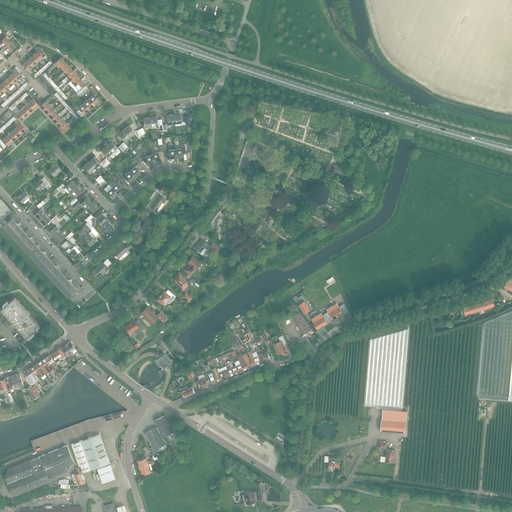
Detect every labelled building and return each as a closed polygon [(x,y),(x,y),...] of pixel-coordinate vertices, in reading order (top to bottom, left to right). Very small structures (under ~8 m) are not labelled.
[(0,43),(3,47),(10,41),(5,36),(0,41),(0,43)] [(10,41),(3,47),(8,52),(14,46),(10,41)] [(35,52),(41,58),(45,54),(40,48),(35,52)] [(36,62),(41,58),(35,52),(31,56),(36,62)] [(32,66),(36,62),(31,56),(27,60),(32,66)] [(58,67),(64,62),(60,57),(54,63),(58,67)] [(27,70),(32,66),(27,60),(22,64),(27,70)] [(62,72),(68,66),(64,62),(58,67),(62,72)] [(66,76),(72,71),(68,66),(62,72),(66,76)] [(12,74),(17,80),(22,75),(16,70),(12,74)] [(70,80),(76,75),(72,71),(66,76),(70,80)] [(13,84),(17,80),(12,74),(7,78),(13,84)] [(74,85),(80,79),(76,75),(70,80),(74,85)] [(8,88),(13,84),(7,78),(3,82),(8,88)] [(80,79),(74,85),(78,89),(84,84),(80,79)] [(0,87),(4,91),(8,88),(3,82),(0,84),(0,87)] [(88,99),(94,105),(99,101),(93,94),(88,99)] [(28,102),(33,108),(38,104),(33,98),(28,102)] [(89,109),(94,105),(88,99),(83,103),(89,109)] [(43,110),(49,105),(45,100),(39,106),(43,110)] [(29,112),(33,108),(28,102),(24,106),(29,112)] [(84,114),(89,109),(83,103),(78,108),(84,114)] [(47,115),(53,109),(49,105),(43,110),(47,115)] [(72,107),(81,117),(83,114),(75,105),(72,107)] [(25,116),(29,112),(24,106),(19,110),(25,116)] [(51,119),(57,114),(53,109),(47,115),(51,119)] [(20,120),(25,116),(19,110),(15,114),(20,120)] [(55,123),(61,118),(57,114),(51,119),(55,123)] [(162,124),(163,124),(162,119),(157,120),(156,116),(149,117),(151,126),(155,125),(155,127),(157,128),(159,128),(160,131),(163,130),(162,124)] [(59,128),(65,122),(61,118),(55,123),(59,128)] [(65,122),(59,128),(63,132),(69,127),(65,122)] [(15,127),(21,133),(25,129),(20,123),(15,127)] [(123,129),(130,136),(135,131),(129,125),(123,129)] [(16,137),(21,133),(15,127),(11,131),(16,137)] [(125,140),(130,136),(123,129),(118,134),(125,140)] [(12,141),(16,137),(11,131),(7,135),(12,141)] [(8,145),(12,141),(7,135),(2,139),(8,145)] [(106,145),(114,154),(119,149),(111,141),(106,145)] [(111,157),(114,154),(106,145),(101,150),(107,157),(109,154),(111,157)] [(175,149),(176,157),(183,156),(182,153),(185,152),(184,145),(181,146),(181,148),(175,149)] [(151,154),(154,162),(160,159),(157,151),(151,154)] [(148,165),(154,162),(151,154),(144,157),(148,165)] [(88,161),(94,168),(99,163),(93,157),(88,161)] [(89,173),(94,168),(88,161),(83,166),(89,173)] [(48,170),(53,175),(60,169),(55,163),(48,170)] [(339,182),(343,184),(346,178),(346,175),(344,174),(345,172),(345,169),(334,164),(331,171),(342,176),(339,182)] [(129,170),(135,177),(140,172),(134,166),(129,170)] [(130,181),(135,177),(129,170),(124,175),(130,181)] [(47,187),(50,184),(43,176),(40,179),(39,178),(32,184),(38,190),(44,184),(47,187)] [(69,191),(76,185),(71,181),(65,186),(69,191)] [(111,187),(117,193),(122,189),(116,182),(111,187)] [(76,185),(69,191),(74,196),(80,190),(76,185)] [(112,198),(117,193),(111,187),(106,192),(112,198)] [(30,194),(29,195),(25,191),(18,197),(22,202),(27,197),(29,199),(32,196),(30,194)] [(162,202),(163,203),(166,200),(158,194),(150,206),(156,211),(162,202)] [(85,208),(91,202),(87,197),(80,203),(81,204),(85,208)] [(0,220),(11,211),(0,199),(0,220)] [(81,204),(80,203),(77,199),(71,205),(69,208),(72,211),(81,204)] [(91,202),(85,208),(89,213),(95,207),(91,202)] [(38,219),(45,213),(40,209),(33,215),(38,219)] [(45,213),(38,219),(42,224),(49,218),(45,213)] [(135,227),(143,233),(152,220),(144,215),(142,217),(146,220),(142,226),(137,223),(135,227)] [(58,217),(52,222),(54,225),(60,219),(58,217)] [(16,239),(24,232),(19,226),(20,225),(19,224),(18,222),(17,224),(11,218),(3,225),(9,232),(16,239)] [(100,225),(105,231),(112,225),(107,219),(100,225)] [(53,236),(60,230),(55,225),(49,231),(53,236)] [(60,230),(53,236),(58,241),(64,235),(60,230)] [(84,239),(90,245),(95,240),(94,238),(96,236),(91,231),(88,233),(89,234),(84,239)] [(33,239),(32,238),(31,236),(30,238),(24,232),(16,239),(22,246),(29,253),(37,246),(32,240),(33,239)] [(199,252),(202,255),(207,249),(204,247),(207,244),(202,239),(195,248),(200,252),(199,252)] [(129,250),(132,247),(127,243),(125,245),(123,243),(113,252),(118,258),(128,249),(129,250)] [(78,253),(80,251),(74,245),(72,248),(73,248),(71,250),(69,248),(66,251),(68,253),(74,259),(79,255),(78,253)] [(46,253),(45,252),(44,251),(42,252),(37,246),(29,253),(35,261),(41,268),(50,260),(45,254),(46,253)] [(195,269),(200,263),(192,257),(188,262),(190,264),(186,270),(190,274),(195,269)] [(59,267),(58,266),(56,265),(55,266),(50,260),(41,268),(48,275),(54,282),(63,274),(57,268),(59,267)] [(92,271),(97,277),(107,268),(102,262),(92,271)] [(183,277),(186,273),(182,269),(179,273),(176,276),(177,278),(175,280),(177,281),(176,283),(183,289),(187,285),(185,283),(186,282),(184,280),(185,279),(183,277)] [(54,282),(61,289),(67,296),(76,288),(70,282),(71,281),(70,280),(69,279),(68,280),(63,274),(54,282)] [(167,302),(173,295),(168,290),(165,292),(163,290),(156,299),(163,304),(166,301),(167,302)] [(181,296),(188,302),(192,298),(185,292),(181,296)] [(33,332),(34,331),(33,330),(36,327),(35,326),(37,323),(38,324),(39,324),(29,313),(24,308),(25,308),(24,307),(23,308),(19,303),(19,302),(18,302),(14,297),(14,296),(8,302),(7,301),(2,305),(3,306),(0,309),(5,314),(6,315),(6,314),(16,324),(15,325),(26,338),(27,338),(26,337),(32,331),(33,332)] [(463,308),(465,315),(495,306),(493,298),(463,308)] [(310,310),(305,303),(304,301),(298,305),(299,306),(304,314),(310,310)] [(328,311),(325,313),(330,320),(332,318),(333,319),(343,313),(339,306),(334,309),(332,306),(327,309),(328,311)] [(142,313),(151,323),(157,317),(147,307),(142,313)] [(157,315),(163,321),(166,318),(160,312),(157,315)] [(292,317),(303,334),(311,329),(301,312),(292,317)] [(330,320),(325,313),(322,315),(323,316),(319,319),(317,315),(311,319),(317,329),(328,323),(327,322),(330,320)] [(137,333),(144,328),(138,320),(135,322),(133,320),(130,322),(130,323),(125,326),(129,333),(135,330),(137,333)] [(277,351),(279,354),(287,350),(283,344),(286,342),(282,335),(278,337),(280,341),(274,344),(275,347),(276,351),(277,351)] [(70,352),(72,354),(75,357),(76,356),(74,353),(72,351),(75,349),(70,341),(67,344),(67,343),(66,343),(70,349),(69,350),(70,352)] [(68,357),(72,354),(70,352),(69,350),(70,349),(66,343),(65,344),(65,345),(61,347),(66,355),(67,354),(68,357)] [(63,357),(66,355),(61,347),(56,351),(60,357),(63,361),(64,363),(65,363),(66,366),(68,368),(71,366),(69,363),(67,365),(65,363),(66,362),(63,357)] [(60,357),(56,351),(56,350),(51,354),(55,360),(56,362),(59,360),(61,362),(63,361),(60,357)] [(254,357),(253,355),(251,351),(247,352),(249,359),(253,366),(257,364),(254,357)] [(248,368),(253,366),(249,359),(247,352),(242,354),(245,360),(248,368)] [(157,360),(163,368),(171,361),(164,354),(157,360)] [(244,370),(248,368),(245,360),(242,354),(242,355),(238,356),(241,362),(244,370)] [(261,362),(258,355),(255,356),(254,354),(253,355),(254,357),(257,364),(261,362)] [(45,358),(53,369),(57,366),(55,362),(54,362),(49,355),(45,358)] [(239,372),(244,370),(241,362),(238,356),(239,360),(235,362),(236,364),(239,372)] [(53,369),(45,358),(41,360),(48,371),(53,369)] [(46,373),(48,371),(41,360),(37,363),(42,371),(44,373),(46,377),(48,376),(46,373)] [(236,364),(235,362),(236,364),(233,366),(231,361),(230,361),(232,366),(235,374),(239,372),(236,364)] [(39,374),(42,371),(37,363),(33,366),(39,374)] [(40,376),(39,374),(33,366),(29,368),(34,376),(35,377),(36,379),(38,377),(41,381),(43,379),(40,376)] [(231,375),(227,368),(226,366),(222,368),(223,370),(226,378),(231,375)] [(31,383),(36,379),(35,377),(34,376),(29,368),(23,372),(29,380),(31,383)] [(219,372),(217,369),(216,368),(212,370),(214,374),(217,381),(222,379),(219,372)] [(222,379),(226,378),(223,370),(222,368),(220,369),(219,368),(217,369),(219,372),(222,379)] [(212,384),(217,381),(214,374),(212,370),(213,372),(208,374),(212,384)] [(207,381),(209,380),(207,373),(204,374),(203,374),(199,376),(198,377),(203,388),(209,385),(207,381)] [(10,376),(13,388),(23,385),(19,374),(10,376)] [(12,389),(13,388),(10,376),(4,378),(4,379),(7,388),(7,390),(9,390),(9,387),(11,387),(12,389)] [(37,389),(33,386),(33,387),(31,386),(24,389),(34,399),(39,393),(36,391),(37,389)] [(185,396),(195,392),(192,386),(189,387),(188,386),(187,387),(187,386),(181,389),(185,396)] [(382,409),(382,419),(406,421),(407,411),(382,409)] [(158,425),(164,435),(172,431),(164,415),(156,419),(158,425)] [(381,419),(380,430),(405,432),(406,421),(382,419),(381,419)] [(154,450),(158,448),(158,446),(164,443),(156,427),(146,433),(153,447),(152,447),(154,450)] [(106,478),(113,475),(109,463),(110,463),(100,434),(71,444),(78,466),(80,465),(82,472),(97,467),(102,481),(107,479),(106,478)] [(46,453),(56,476),(68,472),(65,466),(73,462),(66,445),(46,453)] [(394,455),(395,450),(386,449),(386,456),(381,456),(380,461),(393,462),(394,455)] [(36,484),(56,476),(46,453),(27,461),(36,484)] [(139,466),(148,464),(145,457),(137,460),(137,461),(137,462),(137,463),(138,463),(139,466)] [(12,495),(36,484),(27,461),(7,470),(4,478),(12,495)] [(339,469),(340,463),(335,462),(335,461),(332,461),(332,463),(329,462),(328,470),(333,471),(333,468),(334,468),(339,469)] [(148,464),(139,466),(140,469),(139,470),(140,471),(141,472),(141,473),(144,472),(145,475),(149,474),(149,471),(148,472),(147,471),(150,470),(148,464)] [(82,480),(84,479),(82,474),(79,467),(75,468),(77,473),(74,474),(74,473),(71,474),(74,481),(76,480),(78,484),(83,481),(82,480)] [(253,481),(259,485),(262,480),(256,477),(253,481)] [(66,484),(68,484),(68,479),(64,479),(59,480),(59,483),(61,484),(60,487),(66,488),(66,484)] [(258,499),(262,498),(260,491),(243,494),(244,499),(246,499),(247,503),(248,504),(250,504),(251,503),(251,502),(255,502),(255,499),(258,498),(258,499)] [(115,511),(113,503),(103,506),(105,511),(115,511)]
